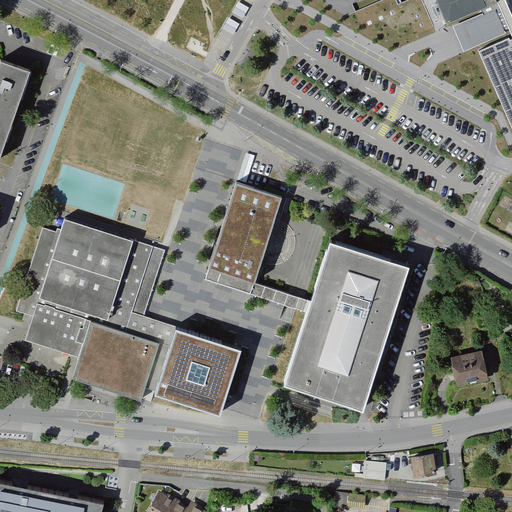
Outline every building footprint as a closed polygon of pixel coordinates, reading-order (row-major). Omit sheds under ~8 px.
[(446,22),(498,1),(497,0),(437,0),(443,14),(446,22)] [(511,0),(497,0),(498,1),(500,6),(479,15),(484,28),(490,40),(511,30),(511,32),(511,37),(480,51),(511,126),(511,0)] [(484,28),(479,15),(453,27),(455,30),(462,48),(464,51),(490,40),(484,28)] [(0,153),(29,71),(0,60),(0,153)] [(236,277),(255,282),(262,263),(276,219),(279,211),(283,199),(237,184),(209,268),(236,277)] [(148,316),(168,252),(63,220),(58,233),(43,228),(17,310),(33,316),(26,340),(80,358),(74,378),(138,398),(142,386),(220,412),(242,347),(148,316)] [(312,295),(311,299),(309,305),(307,311),(286,379),(320,390),(362,403),(407,265),(330,240),(312,295)] [(307,311),(311,299),(255,282),(236,277),(209,268),(205,278),(233,287),(273,300),(276,301),(307,311)] [(484,352),(453,358),(459,388),(491,382),(484,352)] [(437,453),(414,457),(417,478),(440,474),(437,453)] [(389,463),(367,461),(365,479),(387,481),(389,463)] [(101,511),(104,499),(0,477),(0,511),(101,511)] [(169,495),(161,490),(147,511),(208,511),(204,509),(205,507),(193,500),(189,507),(181,502),(182,501),(170,493),(169,495)] [(368,496),(351,494),(349,507),(366,510),(368,496)]
